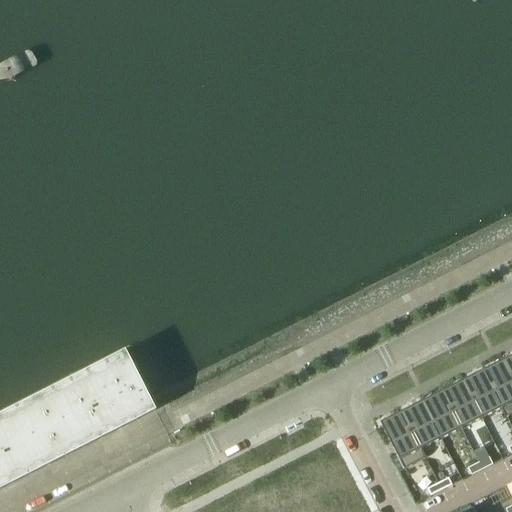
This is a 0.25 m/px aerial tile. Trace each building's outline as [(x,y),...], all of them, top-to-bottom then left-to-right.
[(0,489),(154,411),(151,405),(146,394),(125,353),(0,416),(0,489)] [(511,356),(502,362),(511,381),(511,356)] [(511,381),(502,362),(482,372),(501,410),(500,410),(504,419),(505,419),(511,415),(511,381)] [(482,372),(462,383),(481,420),(500,410),(501,410),(482,372)] [(462,383),(441,393),(460,431),(481,420),(462,383)] [(441,393),(421,403),(440,441),(460,431),(441,393)] [(421,403),(401,414),(420,451),(421,451),(440,441),(421,403)] [(401,414),(379,424),(403,471),(424,460),(425,459),(421,451),(420,451),(401,414)] [(477,464),(481,471),(491,465),(488,458),(477,464)] [(466,469),(470,476),(481,471),(477,464),(466,469)] [(436,484),(440,491),(451,486),(447,479),(436,484)] [(426,490),(429,497),(440,491),(436,484),(426,490)]
